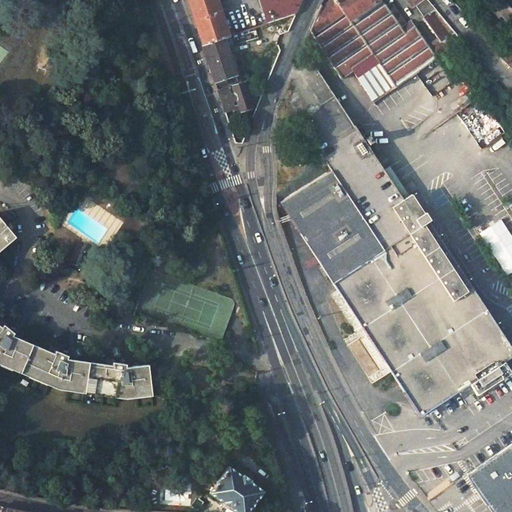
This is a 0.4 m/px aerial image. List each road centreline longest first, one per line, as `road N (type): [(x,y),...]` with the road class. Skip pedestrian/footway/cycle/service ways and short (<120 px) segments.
road 1 (primary): [(364,511),(330,405),(248,211)]
road 2 (unclassified): [(270,227),(331,380),(395,484)]
road 3 (primary): [(248,211),(176,0)]
road 4 (primary): [(152,0),(215,193)]
road 5 (primary): [(215,193),(282,383)]
road 6 (unclassified): [(299,511),(262,396),(270,383),(282,383)]
road 7 (unclassified): [(275,92),(254,132),(250,165),(270,227)]
road 8 (unclassified): [(270,227),(266,137),(275,92)]
road 9 (primary): [(282,383),(319,511)]
road 10 (primary): [(215,193),(272,310)]
